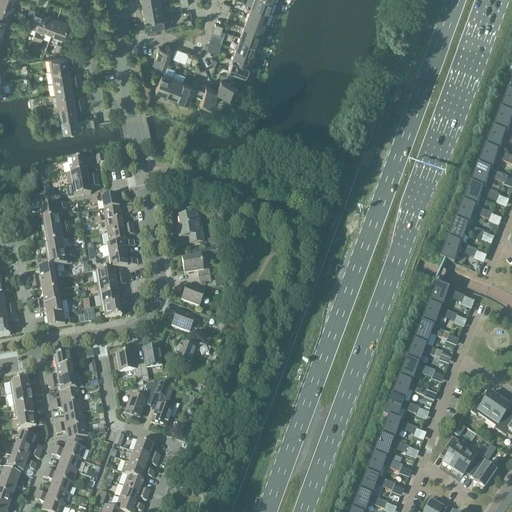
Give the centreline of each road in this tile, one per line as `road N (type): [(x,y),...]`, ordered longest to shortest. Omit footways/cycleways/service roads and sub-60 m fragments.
road 1 (primary): [(455,0),(265,511)]
road 2 (primary): [(303,511),(493,0)]
road 3 (residential): [(96,336),(141,324),(158,295),(119,43)]
road 4 (residential): [(151,511),(175,444),(110,424),(96,336)]
road 5 (residential): [(23,511),(52,435),(37,347)]
road 6 (residential): [(119,43),(161,38),(196,50),(216,0)]
